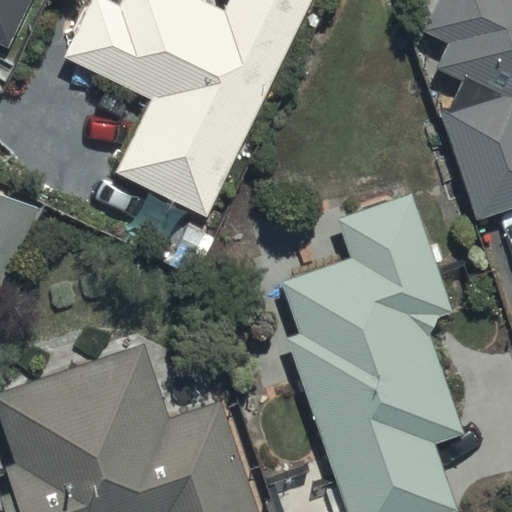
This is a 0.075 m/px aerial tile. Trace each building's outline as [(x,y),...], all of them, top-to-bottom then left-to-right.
[(0,0),(0,38),(5,41),(25,0),(0,0)] [(231,0),(225,13),(195,0),(86,0),(58,58),(152,103),(114,175),(207,220),(314,0),(231,0)] [(511,0),(433,0),(412,43),(440,64),(435,71),(462,83),(439,117),(474,224),(511,211),(511,0)] [(0,294),(44,204),(0,184),(0,294)] [(451,317),(407,195),(336,224),(349,262),(278,285),(297,338),(284,342),(344,511),(456,511),(432,448),(464,435),(426,338),(434,321),(451,317)] [(142,348),(0,392),(0,424),(14,466),(2,470),(11,497),(2,500),(5,511),(253,511),(220,405),(165,422),(142,348)]
